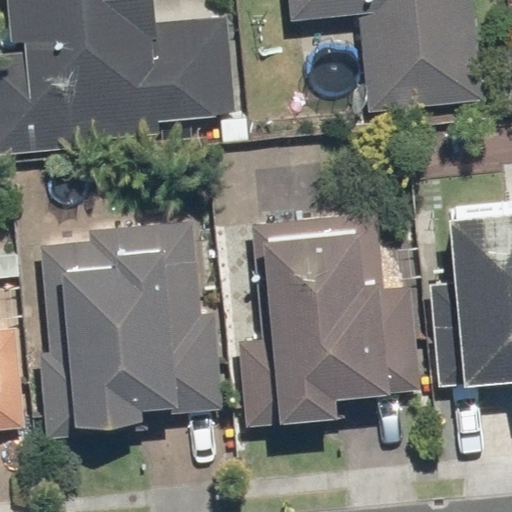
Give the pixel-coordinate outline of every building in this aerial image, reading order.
[(0,50),(0,149),(100,140),(100,133),(152,128),(151,116),(229,108),(220,12),(146,19),(143,0),(0,0),(3,36),(15,35),(16,48),(0,50)] [(281,0),(283,16),(353,10),(362,107),(476,97),(467,0),(281,0)] [(511,205),(437,212),(442,278),(425,279),(433,383),(509,377),(511,406),(511,205)] [(260,335),(233,337),(240,423),(298,418),(298,412),(324,410),(322,392),(376,388),(367,276),(377,275),(372,209),(246,220),(250,271),(254,270),(260,335)] [(84,239),(37,242),(44,348),(35,349),(41,433),(138,426),(137,411),(216,405),(209,308),(195,309),(188,218),(83,226),(84,239)] [(0,426),(19,424),(9,324),(0,324),(0,426)]
